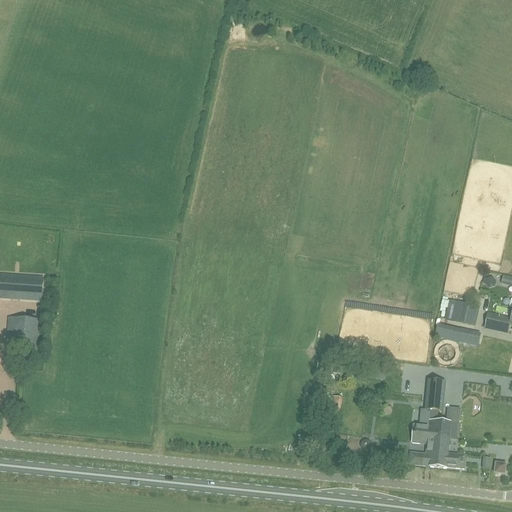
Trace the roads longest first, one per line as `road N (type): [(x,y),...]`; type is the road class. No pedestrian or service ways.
road 1 (unclassified): [(511,497),(0,444)]
road 2 (primary): [(422,511),(0,466)]
